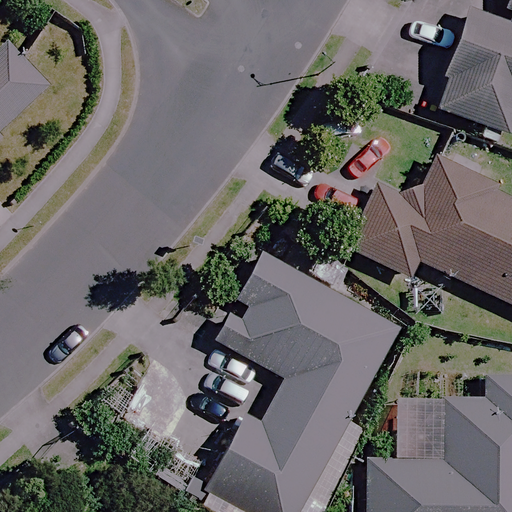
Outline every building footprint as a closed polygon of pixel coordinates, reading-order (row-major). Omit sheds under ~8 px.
[(511,0),(503,0),(496,22),(463,10),(427,114),(506,141),(511,123),(511,0)] [(0,132),(37,91),(0,56),(0,132)] [(476,185),(429,164),(411,206),(368,188),(338,255),(407,285),(413,272),(511,315),(511,211),(472,194),(476,185)] [(293,511),(388,332),(252,260),(206,346),(277,384),(253,430),(236,421),(195,499),(218,511),(293,511)] [(511,511),(511,387),(443,385),(442,405),(384,402),(381,467),(359,466),(356,511),(511,511)]
